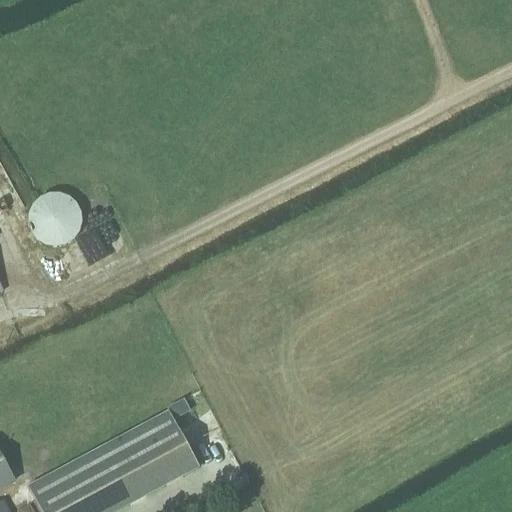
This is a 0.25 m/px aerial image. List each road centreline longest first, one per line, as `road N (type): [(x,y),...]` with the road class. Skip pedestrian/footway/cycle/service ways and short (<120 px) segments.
road 1 (track): [(441,107),(52,301),(0,318)]
road 2 (track): [(419,0),(448,72),(441,107),(511,68)]
